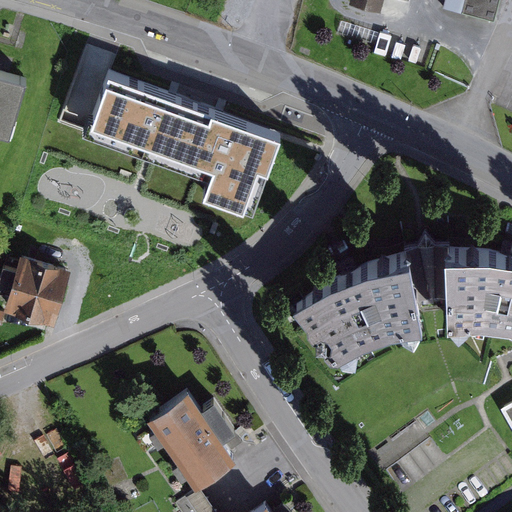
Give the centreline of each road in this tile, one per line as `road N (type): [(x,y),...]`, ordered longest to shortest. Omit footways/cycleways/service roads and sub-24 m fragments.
road 1 (residential): [(377,111),(255,61),(63,0)]
road 2 (residential): [(209,292),(368,511)]
road 3 (residential): [(377,111),(340,187),(244,272),(209,292)]
road 4 (residential): [(209,292),(0,383)]
road 5 (residential): [(511,175),(377,111)]
